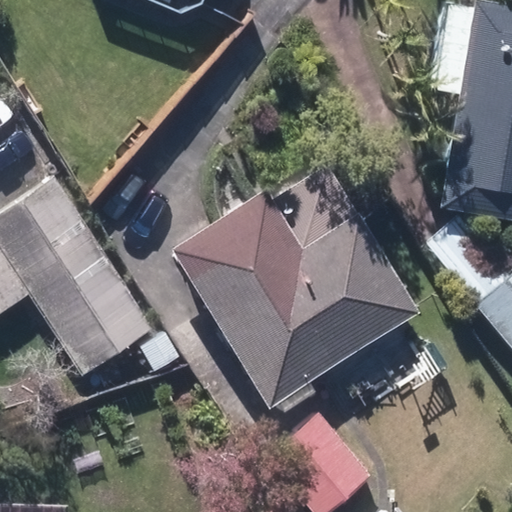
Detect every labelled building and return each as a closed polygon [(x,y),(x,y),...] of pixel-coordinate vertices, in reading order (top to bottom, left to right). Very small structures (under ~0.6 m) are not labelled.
[(511,0),(479,0),(445,193),(511,205),(511,0)] [(271,180),(179,234),(272,392),(424,303),(364,200),(360,202),(332,156),(276,189),(271,180)] [(154,319),(57,170),(0,206),(0,305),(34,284),(86,364),(154,319)] [(461,208),(428,236),(511,334),(511,266),(511,267),(461,208)] [(322,511),(371,469),(308,398),(253,446),(311,511),(322,511)]
